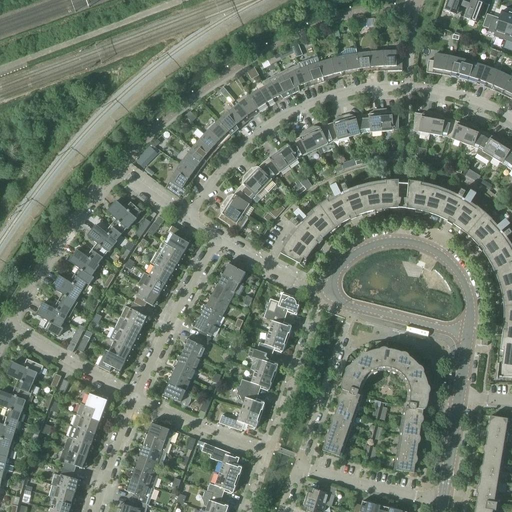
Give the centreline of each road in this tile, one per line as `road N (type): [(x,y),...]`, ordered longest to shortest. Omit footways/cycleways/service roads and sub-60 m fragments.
road 1 (residential): [(511,120),(407,87),(320,100),(245,145),(187,220)]
road 2 (residential): [(7,324),(55,242),(116,170),(187,220)]
road 3 (residential): [(467,332),(469,301),(458,273),(418,245),(383,242),(359,252),(337,271),(330,293)]
road 4 (residential): [(135,397),(217,239)]
road 5 (residential): [(268,452),(330,293)]
road 6 (residential): [(297,462),(351,306)]
road 7 (residential): [(442,499),(362,485),(297,462)]
road 8 (residential): [(135,397),(7,324)]
road 9 (residential): [(268,452),(135,397)]
road 10 (residential): [(217,239),(330,293)]
road 11 (residential): [(94,511),(135,397)]
